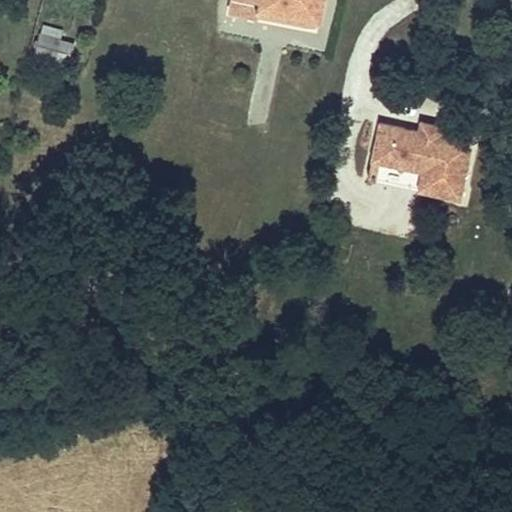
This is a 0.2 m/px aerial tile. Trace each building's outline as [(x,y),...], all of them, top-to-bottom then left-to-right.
[(321,14),(323,0),(232,0),(231,13),(257,18),(259,10),(291,16),(292,8),(321,14)] [(320,21),(321,14),(292,8),(291,16),(320,21)] [(58,40),(61,30),(44,26),(42,36),(57,40),(58,40)] [(52,57),(57,40),(42,36),(40,35),(36,53),(52,57)] [(441,134),(442,125),(421,120),(419,130),(441,134)] [(461,197),(473,141),(441,134),(419,130),(380,122),(372,159),(422,170),(418,189),(461,197)] [(418,189),(422,170),(372,159),(368,178),(418,189)]
